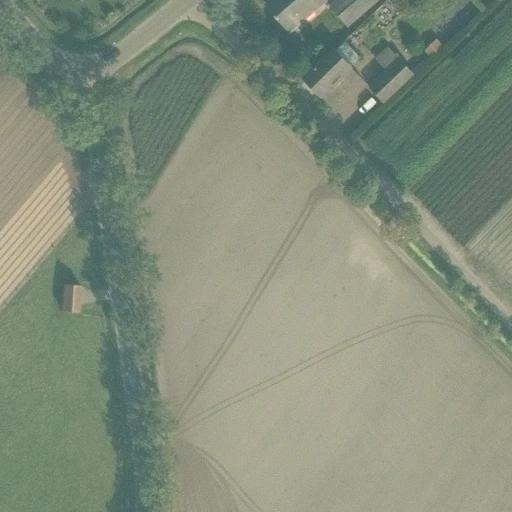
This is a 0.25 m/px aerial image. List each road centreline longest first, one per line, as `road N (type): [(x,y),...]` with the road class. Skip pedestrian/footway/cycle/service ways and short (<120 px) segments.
road 1 (unknown): [(168,16),(259,82),(511,339)]
road 2 (unclassified): [(144,511),(146,478),(77,81)]
road 3 (unclassified): [(77,81),(189,0)]
